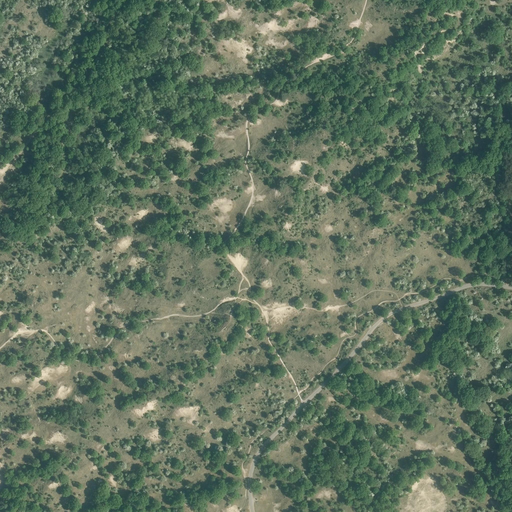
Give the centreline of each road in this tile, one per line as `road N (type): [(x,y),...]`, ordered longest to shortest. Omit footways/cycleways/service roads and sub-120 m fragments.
road 1 (unknown): [(511,279),(445,278),(357,319),(356,336),(252,442),(239,511)]
road 2 (track): [(0,180),(91,65),(125,0)]
